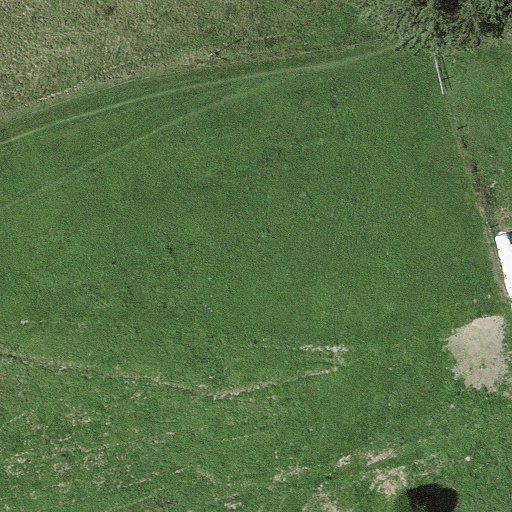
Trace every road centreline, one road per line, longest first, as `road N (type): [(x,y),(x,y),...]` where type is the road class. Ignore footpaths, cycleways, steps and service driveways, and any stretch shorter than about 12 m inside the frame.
road 1 (track): [(204,78),(368,55),(453,60)]
road 2 (track): [(204,78),(0,132)]
road 3 (track): [(511,222),(453,60)]
